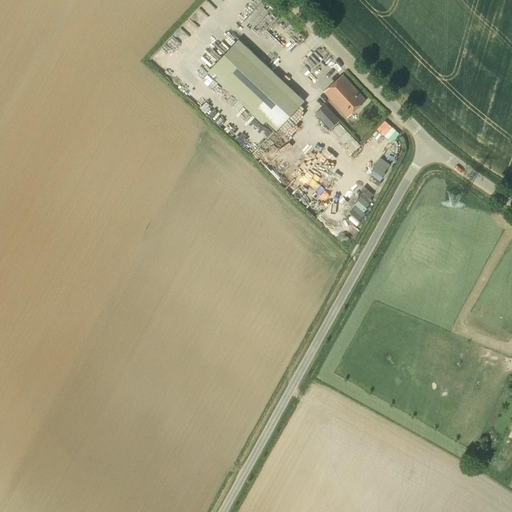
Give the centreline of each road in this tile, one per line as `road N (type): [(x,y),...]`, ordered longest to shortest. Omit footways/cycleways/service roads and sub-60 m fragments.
road 1 (unclassified): [(225,511),(429,147)]
road 2 (unclassified): [(429,147),(287,0)]
